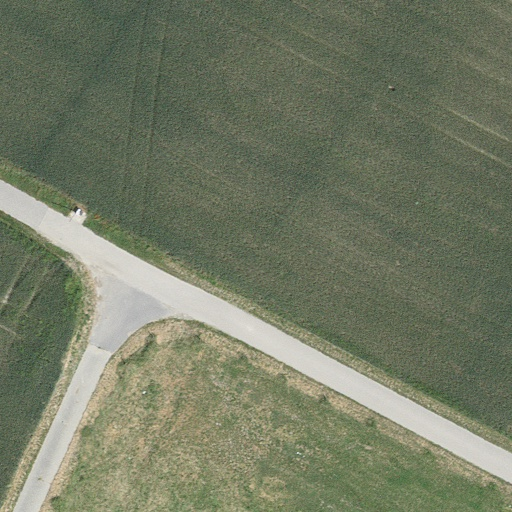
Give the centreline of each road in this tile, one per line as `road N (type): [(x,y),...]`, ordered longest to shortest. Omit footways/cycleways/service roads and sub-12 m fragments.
road 1 (residential): [(511,464),(0,184)]
road 2 (track): [(134,260),(20,511)]
